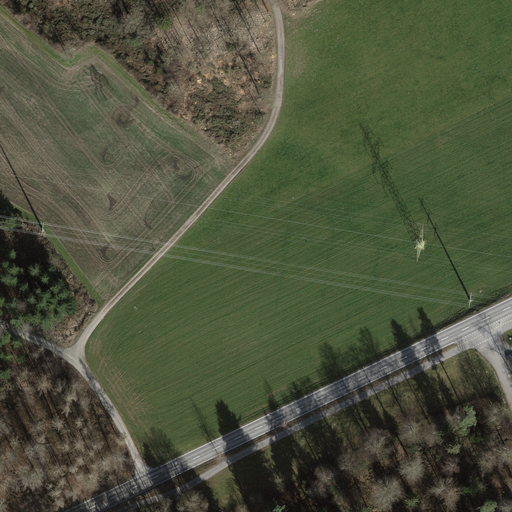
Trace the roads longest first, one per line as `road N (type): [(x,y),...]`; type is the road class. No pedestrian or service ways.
road 1 (secondary): [(511,306),(83,511)]
road 2 (track): [(273,0),(286,71),(274,117),(251,155),(87,330),(80,362)]
road 3 (track): [(80,362),(149,480)]
